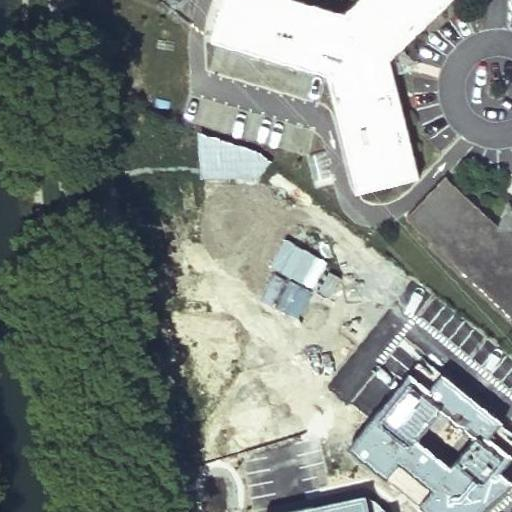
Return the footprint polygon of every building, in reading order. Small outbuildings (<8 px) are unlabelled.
[(353,0),(343,10),(309,0),(218,0),(208,35),(324,70),(353,189),(413,174),(385,55),(443,0),(353,0)] [(511,226),(502,227),(446,175),(407,217),(511,316),(511,226)] [(502,227),(511,226),(511,212),(510,210),(502,227)] [(511,452),(511,425),(424,355),(370,422),(347,449),(425,511),(481,511),(511,484),(511,483),(497,470),(511,452)] [(388,511),(366,493),(278,511),(388,511)]
